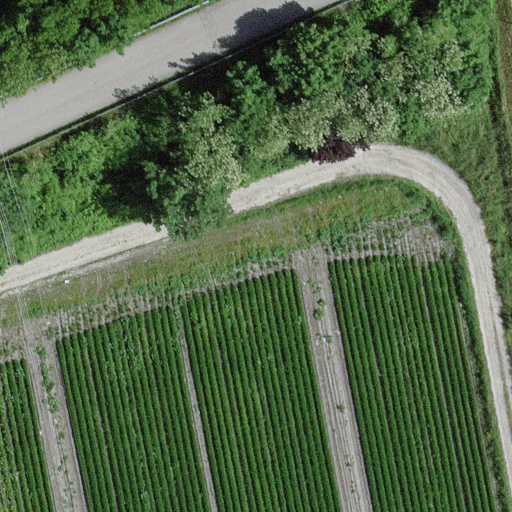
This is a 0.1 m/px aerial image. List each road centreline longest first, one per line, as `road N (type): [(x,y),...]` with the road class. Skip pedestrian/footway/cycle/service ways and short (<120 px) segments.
road 1 (track): [(511,451),(470,227),(446,186),(418,165),(356,159),(0,272)]
road 2 (unclassified): [(0,132),(281,0)]
